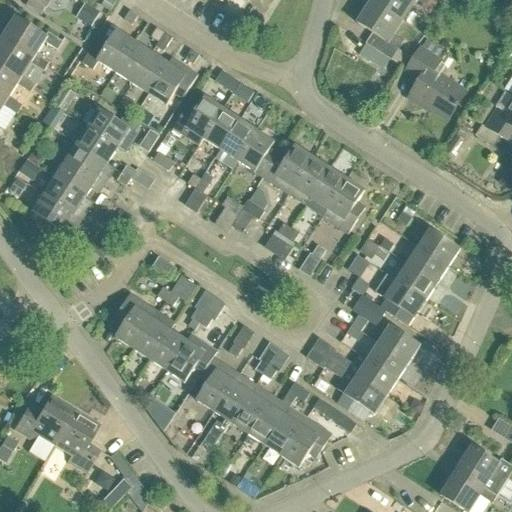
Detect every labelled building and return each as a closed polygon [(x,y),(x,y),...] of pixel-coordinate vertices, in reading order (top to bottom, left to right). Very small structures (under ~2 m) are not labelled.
[(73,0),(30,0),(47,11),(53,0),(70,0),(72,1),(73,0)] [(111,15),(118,3),(112,0),(107,0),(102,9),(111,15)] [(374,0),(373,3),(404,23),(417,2),(433,12),(440,1),(437,0),(374,0)] [(373,3),(359,26),(374,36),(368,46),(392,62),(405,42),(395,36),(404,23),(373,3)] [(86,6),(78,19),(92,28),(100,16),(86,6)] [(133,28),(139,19),(131,14),(125,22),(133,28)] [(34,60),(36,57),(45,43),(57,51),(63,43),(48,34),(46,37),(17,19),(3,40),(34,60)] [(158,31),(153,39),(160,44),(165,36),(158,31)] [(116,75),(136,44),(118,33),(111,44),(101,37),(83,65),(94,72),(99,64),(116,75)] [(168,49),(173,41),(165,36),(160,44),(168,49)] [(49,65),(36,57),(34,60),(3,40),(0,44),(0,67),(20,81),(23,77),(31,64),(44,73),(49,65)] [(441,61),(445,54),(427,43),(423,49),(441,61)] [(132,86),(152,55),(136,44),(116,75),(132,86)] [(446,122),(465,93),(438,76),(443,68),(441,67),(442,64),(420,50),(405,73),(419,82),(408,100),(420,108),(421,106),(446,122)] [(195,67),(200,59),(192,54),(187,62),(195,67)] [(149,97),(169,66),(152,55),(132,86),(149,97)] [(169,66),(149,97),(168,109),(176,96),(184,102),(199,78),(173,61),(170,66),(169,66)] [(0,97),(7,102),(9,99),(17,86),(30,94),(36,85),(23,77),(20,81),(0,67),(0,97)] [(222,73),(215,84),(233,95),(240,84),(222,73)] [(234,98),(247,106),(254,95),(241,87),(234,98)] [(67,114),(77,98),(64,90),(55,107),(67,114)] [(379,107),(413,138),(423,127),(390,95),(379,107)] [(22,107),(9,99),(7,102),(0,97),(0,114),(4,108),(17,115),(22,107)] [(470,120),(479,104),(469,99),(461,115),(470,120)] [(199,149),(204,141),(223,111),(206,100),(199,112),(189,105),(172,132),(199,149)] [(511,104),(505,115),(498,111),(486,130),(511,146),(511,104)] [(59,122),(64,114),(54,109),(49,116),(59,122)] [(204,141),(220,152),(240,122),(223,111),(204,141)] [(120,150),(118,152),(125,157),(127,154),(138,137),(135,135),(141,127),(141,126),(125,116),(119,125),(100,113),(89,130),(120,150)] [(237,163),(257,133),(240,122),(220,152),(237,163)] [(496,152),(503,142),(482,128),(475,139),(496,152)] [(109,167),(118,152),(120,150),(89,130),(78,147),(109,167)] [(447,130),(434,144),(456,165),(470,151),(447,130)] [(149,155),(160,139),(151,133),(141,149),(149,155)] [(263,180),(276,160),(269,155),(275,145),(257,133),(237,163),(263,180)] [(103,177),(109,167),(78,147),(67,163),(105,188),(109,181),(103,177)] [(289,196),(313,159),(296,149),(285,166),(276,160),(263,180),(289,196)] [(39,170),(47,159),(35,151),(27,162),(39,170)] [(170,174),(176,165),(160,154),(154,164),(170,174)] [(289,196),(306,207),(330,171),(313,159),(289,196)] [(33,184),(41,172),(27,162),(19,174),(33,184)] [(100,195),(105,188),(67,163),(57,180),(88,200),(94,191),(100,195)] [(131,181),(135,174),(127,168),(123,175),(131,181)] [(330,171),(306,207),(323,218),(347,181),(330,171)] [(125,189),(131,181),(123,175),(117,183),(125,189)] [(187,185),(195,190),(201,182),(193,177),(187,185)] [(17,180),(10,192),(18,198),(26,186),(17,180)] [(87,201),(88,200),(57,180),(46,197),(83,221),(94,205),(87,201)] [(348,237),(365,211),(357,205),(365,193),(347,181),(323,218),(322,219),(348,237)] [(201,182),(195,190),(203,196),(208,188),(201,182)] [(110,215),(115,208),(106,202),(107,199),(101,196),(96,205),(101,208),(110,215)] [(78,230),(83,221),(46,197),(35,215),(66,235),(72,226),(78,230)] [(223,208),(239,219),(245,210),(229,199),(223,208)] [(200,223),(205,208),(188,203),(183,218),(200,223)] [(244,212),(260,223),(266,214),(250,203),(244,212)] [(105,223),(110,215),(101,208),(95,217),(105,223)] [(407,228),(412,221),(403,215),(398,223),(407,228)] [(286,240),(292,232),(284,226),(279,235),(286,240)] [(286,240),(294,245),(299,237),(292,232),(286,240)] [(419,251),(449,270),(460,253),(430,233),(419,251)] [(85,236),(75,251),(83,256),(93,242),(85,236)] [(379,249),(390,256),(395,247),(385,241),(385,243),(379,239),(375,246),(379,249)] [(368,242),(360,254),(372,262),(375,257),(379,249),(375,246),(368,242)] [(320,261),(326,252),(318,248),(313,257),(320,261)] [(438,287),(449,270),(419,251),(408,267),(438,287)] [(153,269),(171,280),(177,271),(160,259),(153,269)] [(427,303),(438,287),(408,267),(397,283),(427,303)] [(352,291),(352,292),(363,298),(369,288),(359,281),(352,291)] [(397,283),(391,292),(382,286),(376,295),(385,301),(387,302),(389,304),(403,313),(416,321),(427,303),(397,283)] [(166,303),(172,294),(165,290),(159,298),(166,303)] [(172,294),(166,303),(174,308),(180,299),(172,294)] [(134,352),(159,314),(131,296),(114,323),(124,329),(117,340),(134,352)] [(362,298),(352,313),(364,321),(374,306),(363,299),(362,298)] [(387,302),(381,311),(410,330),(416,321),(403,313),(389,304),(387,302)] [(198,325),(203,317),(195,312),(190,320),(193,322),(198,325)] [(151,362),(170,332),(175,325),(159,314),(134,352),(151,362)] [(205,330),(211,322),(203,317),(198,325),(199,327),(205,330)] [(357,318),(351,328),(360,334),(367,324),(357,318)] [(195,333),(199,327),(198,325),(193,322),(189,329),(195,333)] [(360,334),(351,328),(346,336),(359,344),(364,337),(360,334)] [(379,346),(410,366),(421,348),(391,328),(379,346)] [(167,373),(187,343),(170,332),(151,362),(167,373)] [(200,379),(214,359),(217,353),(191,336),(187,343),(167,373),(185,385),(193,374),(200,379)] [(235,360),(241,351),(233,346),(227,354),(235,360)] [(399,383),(410,366),(379,346),(368,363),(399,383)] [(399,383),(368,363),(359,357),(353,366),(344,360),(335,355),(330,362),(340,368),(357,380),(388,400),(399,383)] [(215,415),(240,376),(214,359),(200,379),(209,385),(197,403),(215,415)] [(376,417),(388,400),(357,380),(340,368),(330,362),(325,369),(345,382),(338,392),(342,394),(335,405),(354,418),(361,407),(376,417)] [(262,376),(267,368),(259,363),(254,371),(262,376)] [(270,381),(275,374),(267,368),(262,376),(270,381)] [(229,424),(231,425),(256,387),(240,376),(215,415),(222,420),(217,424),(201,448),(211,455),(227,430),(226,430),(229,424)] [(326,398),(331,389),(320,382),(314,391),(326,398)] [(296,399),(301,392),(293,386),(281,404),(272,398),(248,436),(264,447),(284,417),(296,400),(296,399)] [(248,436),(272,398),(256,387),(231,425),(248,436)] [(301,392),(296,399),(296,400),(306,407),(312,399),(301,392)] [(53,447),(74,412),(50,398),(39,417),(27,410),(14,432),(33,443),(37,437),(53,447)] [(312,411),(330,423),(337,413),(319,401),(312,411)] [(164,406),(154,420),(164,433),(176,414),(164,406)] [(74,412),(53,447),(71,458),(67,464),(86,475),(99,453),(87,446),(99,427),(74,412)] [(264,447),(281,458),(301,428),(284,417),(264,447)] [(464,420),(455,433),(472,445),(481,432),(464,420)] [(301,428),(281,458),(300,471),(310,457),(317,462),(333,440),(309,423),(304,430),(301,428)] [(0,463),(3,466),(16,445),(3,437),(0,442),(0,463)] [(457,473),(496,497),(511,471),(511,468),(502,462),(500,466),(473,449),(457,473)] [(127,487),(134,482),(114,455),(106,460),(127,487)] [(494,498),(495,498),(496,497),(457,473),(442,498),(463,511),(471,511),(480,499),(490,505),(494,498)] [(234,477),(229,484),(237,489),(242,482),(234,477)] [(120,481),(99,503),(107,511),(129,490),(120,481)]
